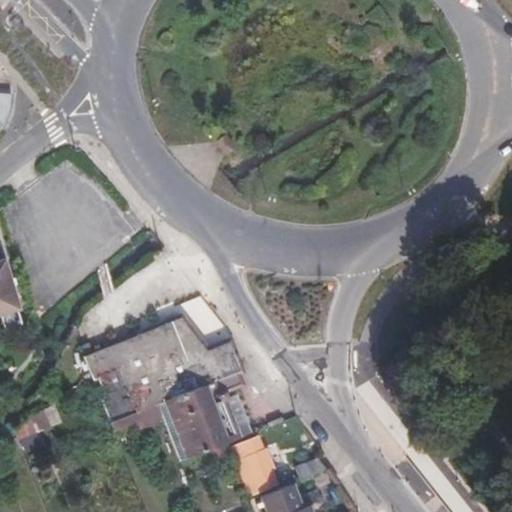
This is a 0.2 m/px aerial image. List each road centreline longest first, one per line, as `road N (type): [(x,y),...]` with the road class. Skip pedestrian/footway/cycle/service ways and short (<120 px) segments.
road 1 (secondary): [(210,228),(248,313),(356,444)]
road 2 (secondary): [(356,444),(336,353),(343,307),(385,240)]
road 3 (secondary): [(210,228),(285,249),(385,240)]
road 4 (secondary): [(385,240),(450,201),(485,148)]
road 5 (secondary): [(130,126),(159,175),(210,228)]
road 6 (secondary): [(485,148),(496,86),(485,25)]
